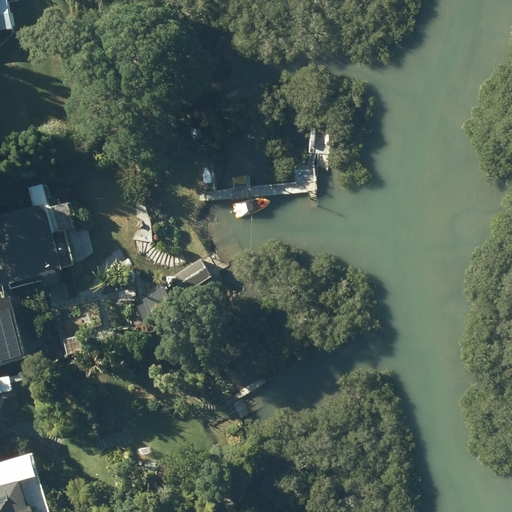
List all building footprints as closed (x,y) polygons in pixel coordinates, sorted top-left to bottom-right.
[(0,0),(0,45),(9,43),(6,29),(25,25),(20,0),(0,0)] [(35,12),(43,34),(62,27),(55,5),(35,12)] [(0,283),(77,263),(60,197),(0,213),(0,283)] [(209,265),(204,257),(176,274),(188,292),(215,275),(209,265)] [(0,295),(0,361),(39,351),(24,289),(0,295)] [(3,374),(7,391),(18,389),(14,371),(3,374)] [(0,447),(9,446),(0,405),(0,447)] [(0,468),(0,511),(48,511),(45,498),(41,500),(36,474),(11,480),(8,467),(0,468)]
